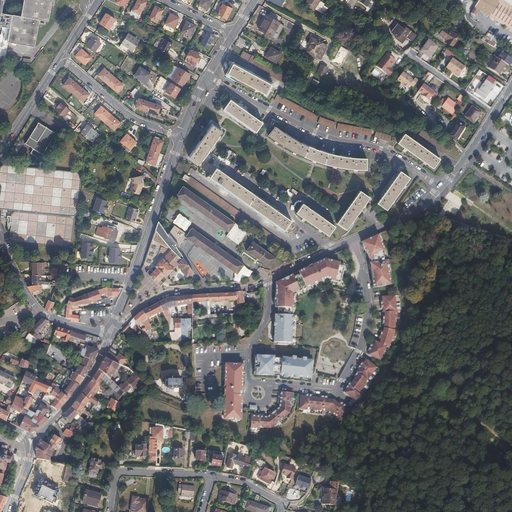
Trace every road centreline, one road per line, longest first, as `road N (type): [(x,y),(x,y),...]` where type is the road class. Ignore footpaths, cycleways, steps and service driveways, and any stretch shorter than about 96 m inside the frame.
road 1 (tertiary): [(438,187),(380,149),(313,133),(208,74)]
road 2 (residential): [(353,239),(370,303),(361,348),(337,390),(261,383)]
road 3 (tertiary): [(109,332),(180,137)]
road 4 (residential): [(109,332),(164,293),(269,279)]
road 5 (residential): [(109,332),(65,324),(40,309),(0,237)]
road 6 (residential): [(61,58),(131,117),(180,137)]
road 7 (residential): [(110,511),(117,473),(211,476)]
road 8 (tertiary): [(511,87),(438,187)]
road 9 (tertiary): [(41,433),(82,386),(109,332)]
